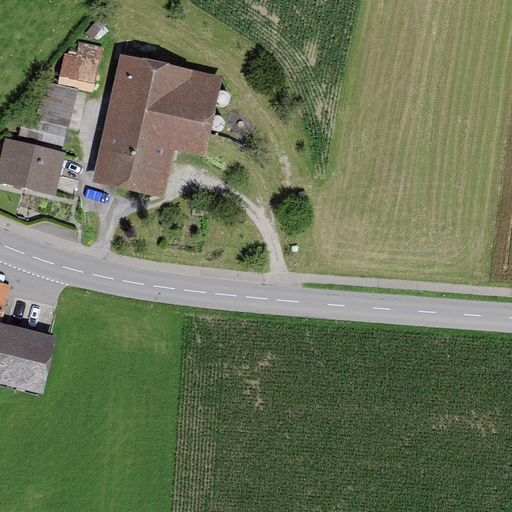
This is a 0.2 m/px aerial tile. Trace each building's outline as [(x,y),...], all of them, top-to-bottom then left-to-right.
[(60,55),(54,82),(89,90),(98,51),(76,46),(73,58),(60,55)] [(214,81),(113,59),(85,186),(144,199),(154,151),(197,160),(214,81)] [(64,131),(73,95),(47,89),(39,124),(64,131)] [(64,131),(39,124),(17,119),(15,130),(62,142),(64,131)] [(61,156),(0,142),(0,189),(51,200),(61,156)] [(9,288),(0,286),(0,385),(32,393),(45,338),(0,328),(9,288)]
